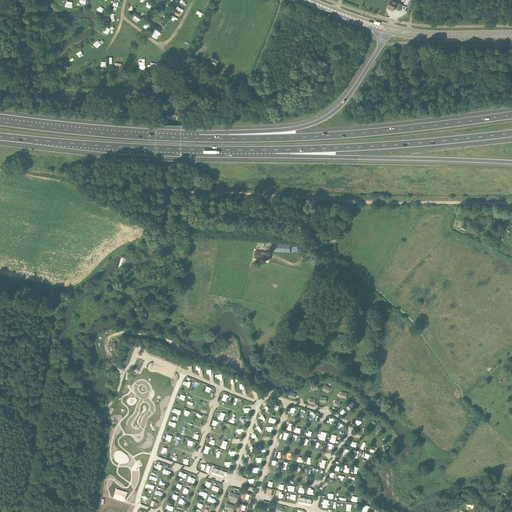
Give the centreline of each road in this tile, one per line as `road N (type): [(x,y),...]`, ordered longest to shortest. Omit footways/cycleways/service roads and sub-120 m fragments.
road 1 (motorway): [(511,114),(362,133),(198,138)]
road 2 (motorway): [(0,136),(275,149)]
road 3 (track): [(252,511),(286,402),(348,424),(310,511)]
road 4 (motorway): [(387,29),(351,93),(328,116),(294,128),(198,138)]
road 5 (motorway): [(275,149),(511,134)]
road 6 (motorway): [(275,149),(511,162)]
road 7 (track): [(511,203),(311,198),(298,220)]
road 8 (motorway): [(198,138),(0,121)]
road 9 (track): [(286,402),(271,394),(259,402),(147,358)]
road 10 (track): [(183,371),(138,507)]
road 11 (tertiary): [(511,35),(387,29)]
